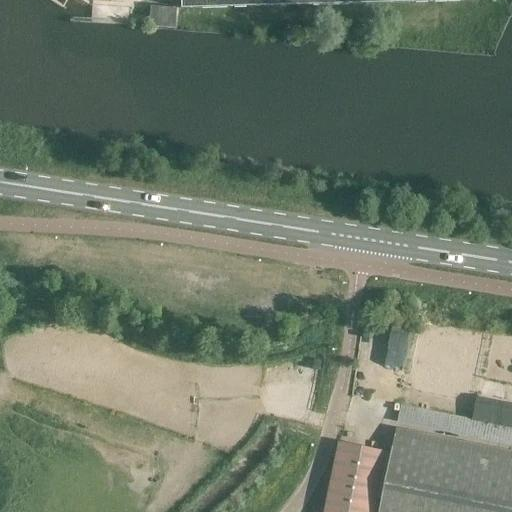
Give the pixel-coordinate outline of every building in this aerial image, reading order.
[(179,0),(180,10),(480,2),(479,0),(179,0)] [(149,7),(148,27),(174,29),(176,9),(149,7)] [(395,325),(383,383),(402,387),(415,330),(395,325)] [(471,420),(402,406),(399,418),(511,441),(511,412),(474,405),(471,420)] [(511,511),(511,452),(397,430),(392,455),(386,453),(377,499),(382,500),(379,511),(511,511)] [(386,452),(340,442),(325,511),(373,511),(377,499),(386,453),(386,452)]
